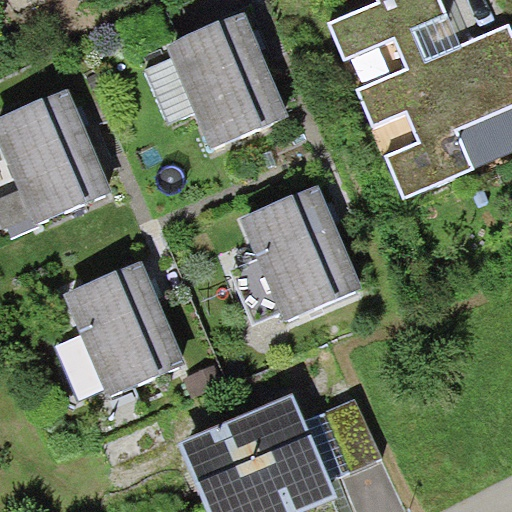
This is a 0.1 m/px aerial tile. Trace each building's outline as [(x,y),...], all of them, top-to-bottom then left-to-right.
[(375,0),(323,21),(340,63),(391,42),(400,64),(351,84),(368,128),(403,114),(413,139),(380,152),(397,192),(468,163),(451,121),(511,95),(511,30),(507,18),(423,52),(412,25),(446,11),(441,0),(375,0)] [(171,53),(137,69),(164,126),(190,114),(210,157),(281,124),(228,11),(165,41),(171,53)] [(0,145),(12,177),(0,181),(0,226),(22,218),(29,235),(110,203),(66,94),(0,119),(0,145)] [(309,181),(241,212),(262,258),(220,277),(245,331),(276,316),(283,331),(361,295),(309,181)] [(135,268),(57,299),(99,402),(177,371),(135,268)] [(170,436),(184,467),(205,511),(285,511),(383,467),(350,394),(306,414),(291,380),(170,436)]
